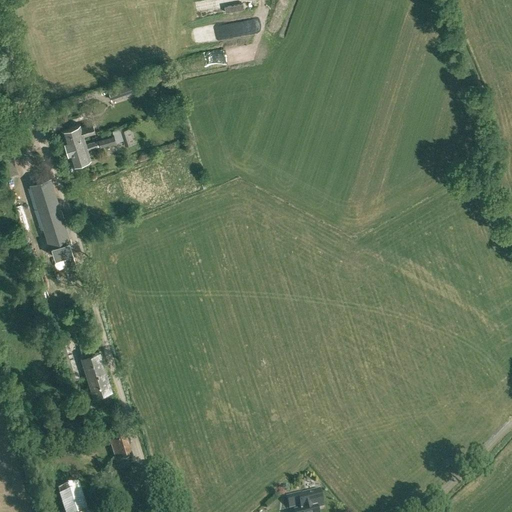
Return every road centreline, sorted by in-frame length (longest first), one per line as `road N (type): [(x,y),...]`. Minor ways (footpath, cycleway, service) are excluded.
road 1 (residential): [(160,511),(56,171),(0,26)]
road 2 (track): [(418,511),(511,423)]
